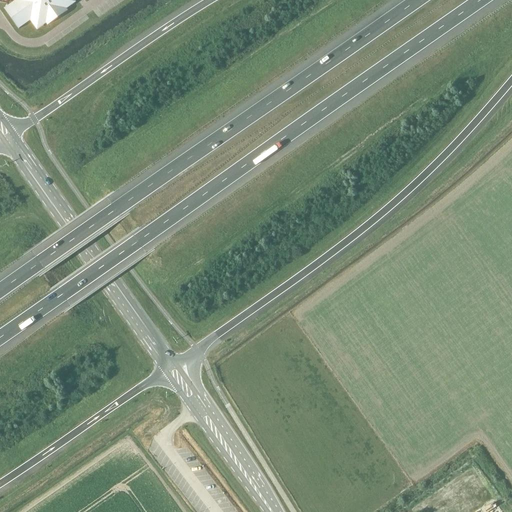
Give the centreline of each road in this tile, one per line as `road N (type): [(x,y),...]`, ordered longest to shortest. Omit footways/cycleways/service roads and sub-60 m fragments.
road 1 (motorway): [(0,337),(480,0)]
road 2 (motorway): [(417,0),(0,290)]
road 3 (motorway): [(174,364),(375,219),(511,81)]
road 4 (primary): [(174,364),(12,133)]
road 5 (primary): [(3,140),(165,370)]
road 6 (motorway): [(211,0),(12,133)]
road 7 (motorway): [(0,484),(165,370)]
road 8 (secondary): [(276,511),(174,364)]
road 9 (secondary): [(165,370),(266,511)]
